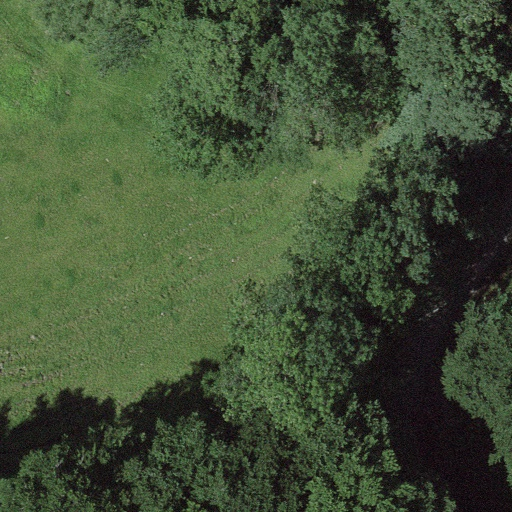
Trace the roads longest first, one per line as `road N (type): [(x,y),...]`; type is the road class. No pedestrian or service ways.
road 1 (track): [(429,331),(400,430),(408,511)]
road 2 (track): [(511,198),(429,331)]
